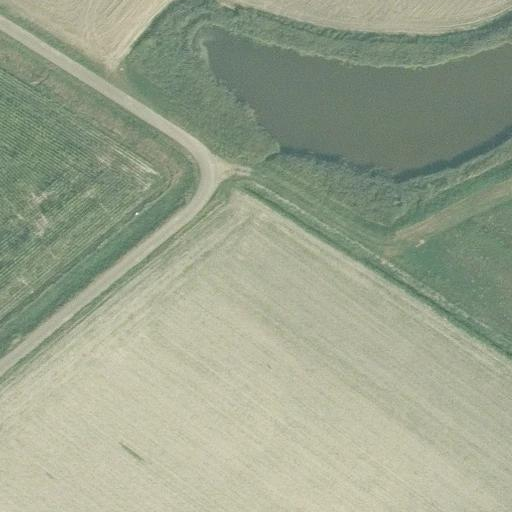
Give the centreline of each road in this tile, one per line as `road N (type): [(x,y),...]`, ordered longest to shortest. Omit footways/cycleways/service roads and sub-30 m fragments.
road 1 (unclassified): [(0,369),(191,212),(211,171),(189,141),(0,23)]
road 2 (track): [(455,202),(419,226),(358,236),(252,176),(211,171)]
